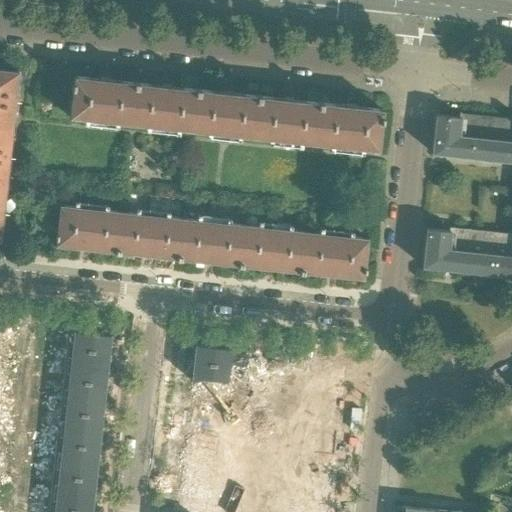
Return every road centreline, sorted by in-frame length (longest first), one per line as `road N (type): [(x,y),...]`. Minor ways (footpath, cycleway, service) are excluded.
road 1 (residential): [(0,27),(416,71)]
road 2 (unknown): [(388,319),(39,279)]
road 3 (residential): [(381,379),(416,71)]
road 4 (residential): [(156,293),(132,511)]
road 5 (residential): [(511,350),(435,386),(381,379)]
road 6 (residential): [(368,511),(381,379)]
